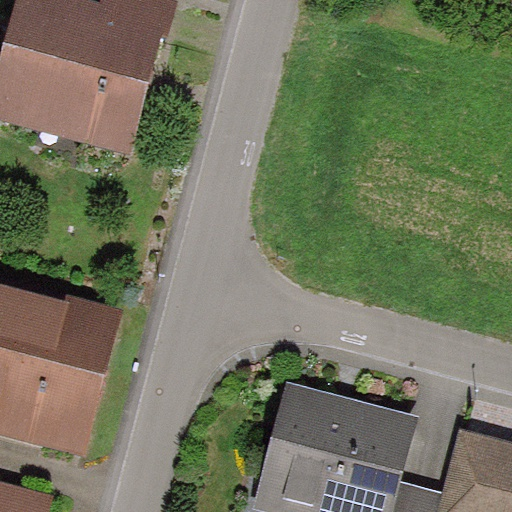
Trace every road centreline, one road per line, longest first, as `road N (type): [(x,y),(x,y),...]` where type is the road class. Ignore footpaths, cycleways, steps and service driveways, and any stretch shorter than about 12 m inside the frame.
road 1 (residential): [(207,301),(511,379)]
road 2 (residential): [(207,301),(280,0)]
road 3 (residential): [(144,511),(207,301)]
